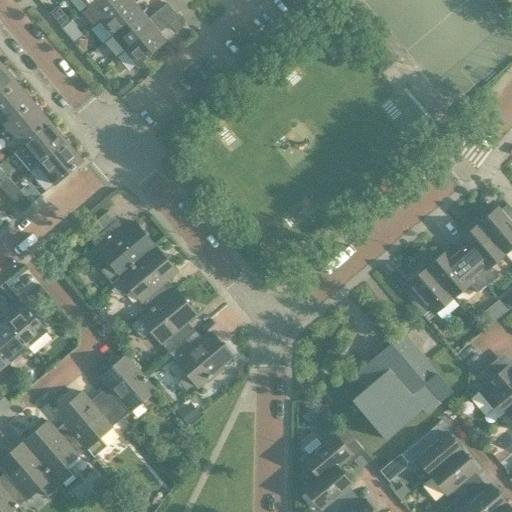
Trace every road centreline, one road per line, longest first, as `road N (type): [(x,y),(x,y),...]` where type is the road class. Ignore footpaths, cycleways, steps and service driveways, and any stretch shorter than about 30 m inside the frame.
road 1 (residential): [(272,324),(478,152),(511,105)]
road 2 (residential): [(18,407),(93,337),(87,315),(20,234)]
road 3 (residential): [(272,324),(121,150)]
road 4 (residential): [(105,131),(263,0)]
road 5 (residential): [(259,511),(260,382),(272,324)]
road 6 (residential): [(105,131),(0,3)]
road 7 (residential): [(20,234),(121,150)]
